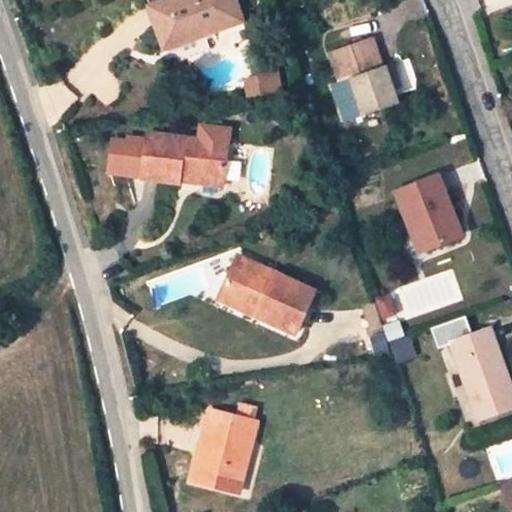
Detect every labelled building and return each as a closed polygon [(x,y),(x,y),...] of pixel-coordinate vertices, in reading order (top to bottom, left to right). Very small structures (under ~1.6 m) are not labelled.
[(236,0),(165,0),(150,6),(164,42),(197,29),(200,35),(243,19),(236,0)] [(165,47),(200,35),(197,29),(164,42),(165,47)] [(383,68),(373,39),(332,52),(341,82),(350,78),(363,113),(394,102),(389,88),(401,84),(394,65),(383,68)] [(247,97),(283,91),(280,71),(244,76),(247,97)] [(350,78),(341,82),(354,117),(363,113),(350,78)] [(228,143),(148,134),(144,178),(178,181),(179,170),(189,170),(188,175),(224,179),(228,143)] [(188,182),(188,175),(189,170),(179,170),(178,181),(188,182)] [(224,185),(224,179),(188,175),(188,182),(224,185)] [(462,234),(438,176),(396,192),(407,218),(416,215),(429,247),(462,234)] [(416,215),(407,218),(421,251),(429,247),(416,215)] [(316,290),(239,255),(222,291),(261,308),(258,314),(298,331),(316,290)] [(219,297),(258,314),(261,308),(222,291),(219,297)] [(397,313),(390,295),(379,299),(385,317),(397,313)] [(405,335),(400,321),(385,326),(390,340),(405,335)] [(511,385),(491,328),(453,342),(480,418),(511,407),(511,385)] [(257,422),(212,410),(195,480),(239,491),(257,422)] [(511,511),(511,478),(500,482),(509,506),(511,507),(511,511)]
